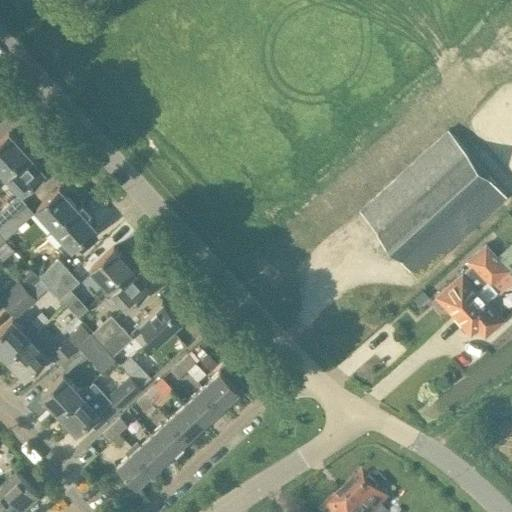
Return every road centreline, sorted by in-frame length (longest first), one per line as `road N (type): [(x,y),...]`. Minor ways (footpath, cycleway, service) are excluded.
road 1 (tertiary): [(300,358),(0,45)]
road 2 (residential): [(300,358),(143,511)]
road 3 (unclassified): [(208,511),(360,412)]
road 4 (tertiary): [(504,511),(434,450),(360,412)]
road 5 (residential): [(79,506),(49,454),(0,399)]
